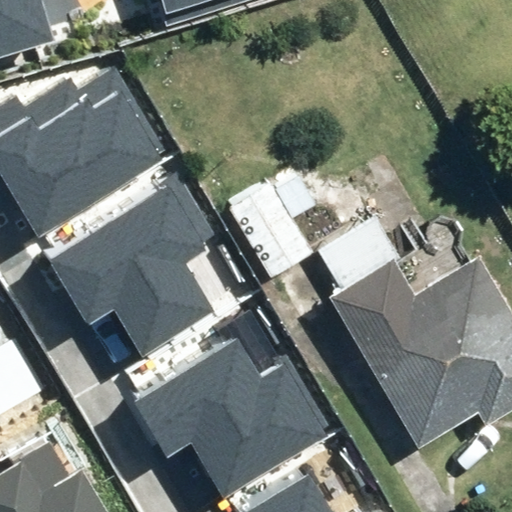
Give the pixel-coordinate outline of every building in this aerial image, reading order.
[(0,0),(0,44),(62,0),(0,0)] [(113,197),(194,327),(210,352),(238,334),(222,309),(250,292),(169,162),(113,197)] [(257,184),(216,210),(259,279),(306,250),(286,218),(313,201),(295,171),(262,192),(257,184)] [(333,286),(312,298),(401,452),(462,417),(468,428),(511,403),(511,342),(423,187),(313,250),(333,286)] [(235,400),(191,331),(154,354),(140,331),(72,374),(86,398),(79,402),(147,511),(233,511),(314,462),(303,445),(298,436),(264,382),(235,400)] [(0,511),(87,511),(62,468),(49,475),(32,446),(0,465),(0,511)]
